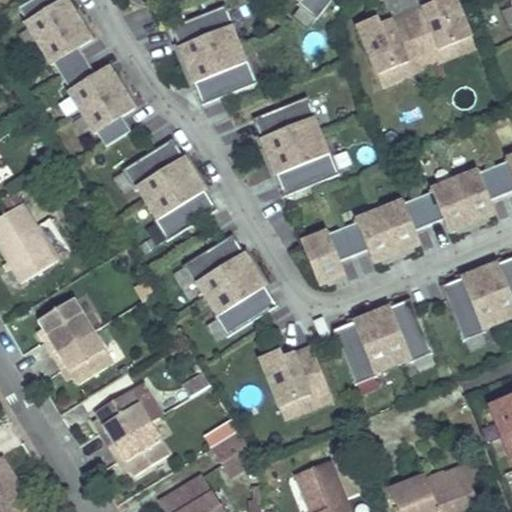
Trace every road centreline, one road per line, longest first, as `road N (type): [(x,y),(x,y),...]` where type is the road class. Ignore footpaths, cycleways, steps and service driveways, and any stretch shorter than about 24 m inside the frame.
road 1 (residential): [(101,0),(158,91),(196,131),(301,301),(334,308),(511,234)]
road 2 (residential): [(0,368),(84,511)]
